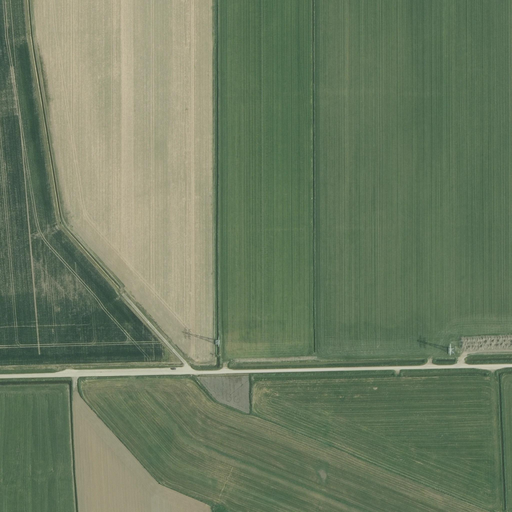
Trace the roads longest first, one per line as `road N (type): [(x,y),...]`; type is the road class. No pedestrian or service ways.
road 1 (unclassified): [(0,376),(511,365)]
road 2 (track): [(224,364),(312,359),(310,0)]
road 3 (track): [(225,372),(220,0)]
